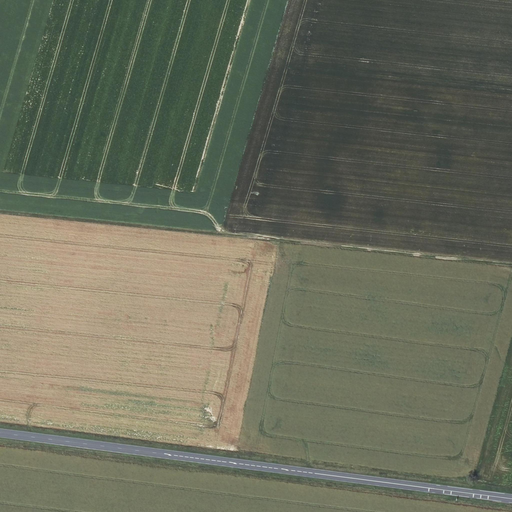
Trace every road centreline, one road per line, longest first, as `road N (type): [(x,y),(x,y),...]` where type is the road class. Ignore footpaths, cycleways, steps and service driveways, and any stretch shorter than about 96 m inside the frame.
road 1 (primary): [(0,432),(511,498)]
road 2 (track): [(511,264),(0,212)]
